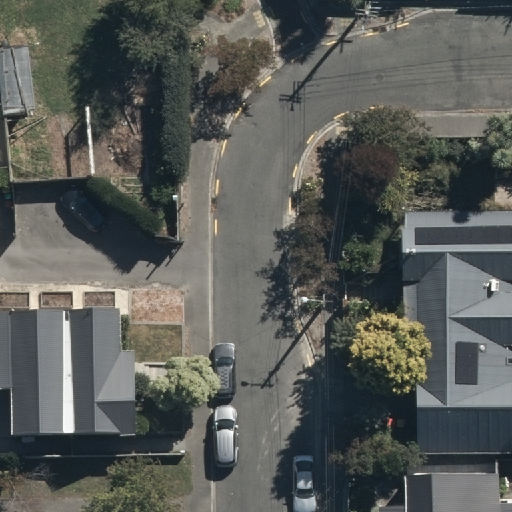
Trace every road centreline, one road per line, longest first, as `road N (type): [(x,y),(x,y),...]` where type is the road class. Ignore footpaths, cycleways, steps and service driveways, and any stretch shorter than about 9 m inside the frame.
road 1 (residential): [(266,511),(258,170),(274,131),(320,82)]
road 2 (residential): [(511,60),(403,63),(320,82)]
